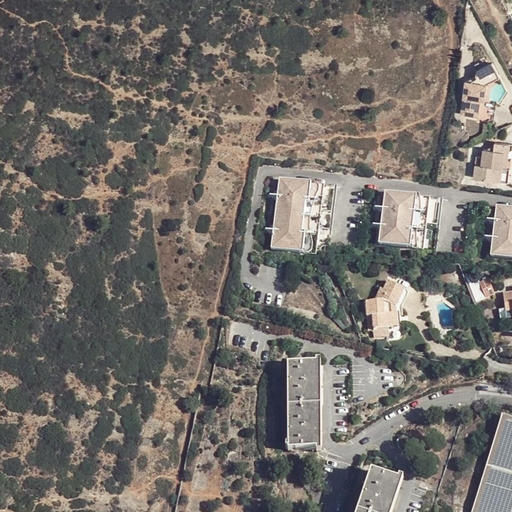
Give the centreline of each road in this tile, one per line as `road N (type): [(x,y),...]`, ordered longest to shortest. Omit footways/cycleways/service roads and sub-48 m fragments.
road 1 (residential): [(343,179),(259,175),(243,265),(248,279),(264,284)]
road 2 (residential): [(511,200),(343,179)]
road 3 (residential): [(374,431),(454,396),(511,397)]
